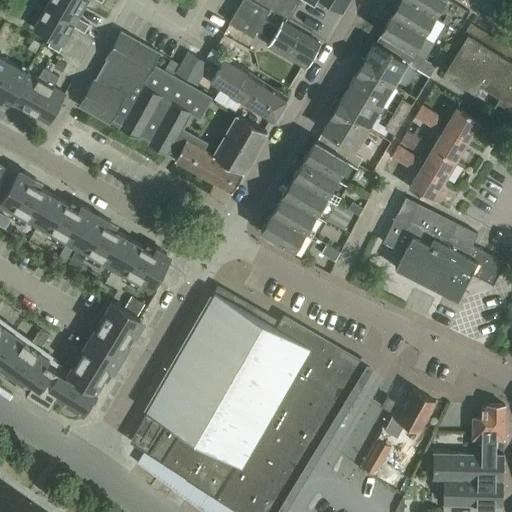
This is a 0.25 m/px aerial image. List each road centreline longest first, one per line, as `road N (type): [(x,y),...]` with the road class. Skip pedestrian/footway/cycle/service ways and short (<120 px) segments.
road 1 (residential): [(511,377),(227,242)]
road 2 (residential): [(227,242),(370,0)]
road 3 (residential): [(210,256),(0,133)]
road 4 (residential): [(87,462),(210,256)]
